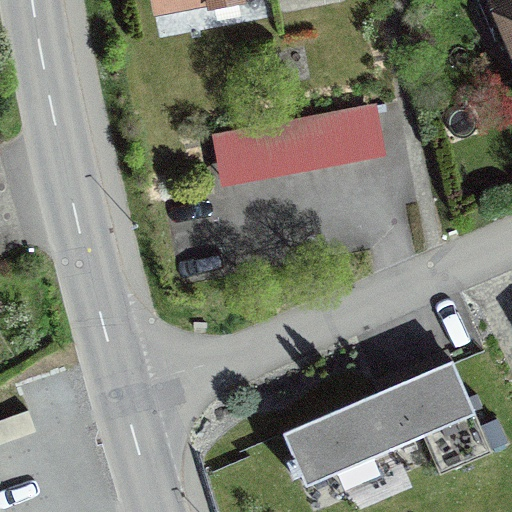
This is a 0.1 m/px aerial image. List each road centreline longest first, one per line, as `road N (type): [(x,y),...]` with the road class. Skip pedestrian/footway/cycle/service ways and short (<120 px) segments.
road 1 (residential): [(122,389),(251,349),(511,244)]
road 2 (tertiary): [(122,389),(73,208),(33,0)]
road 3 (tertiary): [(157,511),(122,389)]
